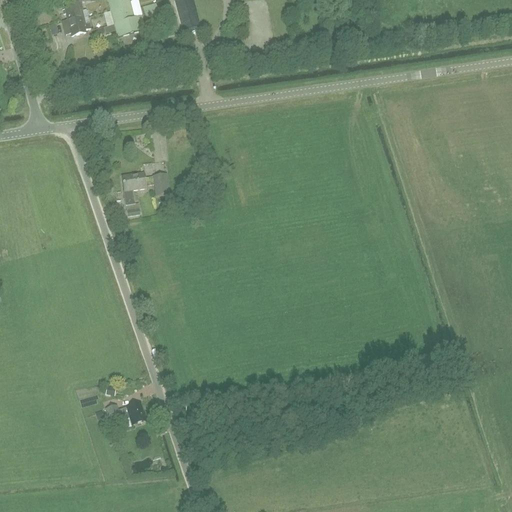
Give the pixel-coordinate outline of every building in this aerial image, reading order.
[(79,0),(80,3),(91,0),(106,0),(110,13),(105,14),(109,27),(104,28),(106,35),(115,32),(117,39),(142,31),(139,19),(133,20),(127,0),(79,0)] [(195,33),(200,32),(191,0),(174,0),(184,36),(190,34),(191,36),(195,35),(195,33)] [(86,11),(82,12),(80,2),(63,7),(67,21),(61,23),(65,36),(70,35),(71,38),(85,34),(85,31),(90,30),(89,24),(86,11)] [(157,4),(141,9),(144,21),(160,16),(157,4)] [(127,59),(121,70),(134,78),(140,67),(127,59)] [(144,175),(122,178),(124,193),(126,207),(134,206),(132,192),(146,190),(146,188),(154,187),(156,198),(169,196),(166,176),(153,178),(153,179),(145,180),(144,175)] [(139,205),(134,206),(126,207),(127,218),(140,216),(139,205)] [(132,427),(146,422),(140,405),(126,409),(126,410),(121,411),(124,421),(129,419),(132,427)] [(110,431),(115,430),(122,428),(121,423),(122,422),(117,407),(105,410),(109,426),(108,427),(110,431)] [(97,421),(104,419),(102,413),(95,415),(97,421)]
